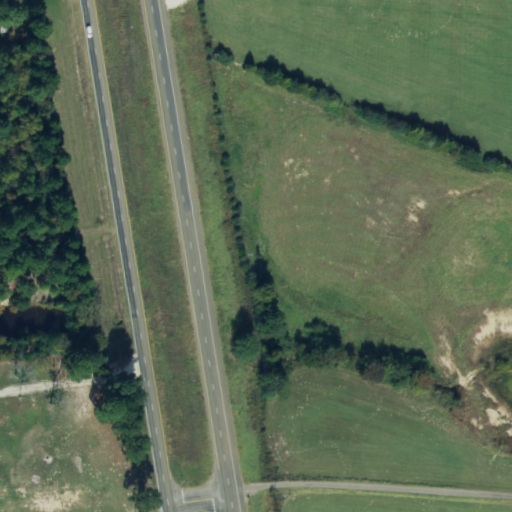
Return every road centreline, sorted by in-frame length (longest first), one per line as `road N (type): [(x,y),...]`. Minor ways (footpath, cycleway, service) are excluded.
road 1 (trunk): [(95,0),(178,511)]
road 2 (trunk): [(241,511),(160,0)]
